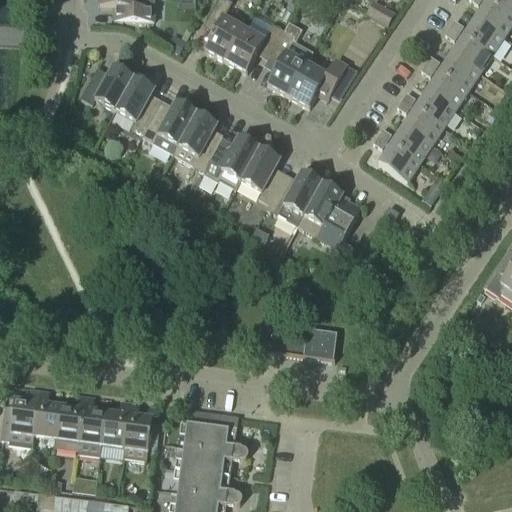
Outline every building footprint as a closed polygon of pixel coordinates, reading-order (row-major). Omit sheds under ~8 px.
[(97,0),(98,13),(112,13),(112,26),(125,26),(153,27),(153,0),(97,0)] [(482,3),(477,0),(470,0),(468,4),(477,10),(482,3)] [(511,0),(489,0),(486,6),(511,22),(511,0)] [(224,67),(243,34),(223,23),(231,7),(220,1),(207,25),(217,31),(204,55),(224,67)] [(511,30),(511,22),(486,6),(474,24),(503,43),(511,30)] [(394,19),(372,7),(365,19),(386,31),(394,19)] [(474,24),(462,42),(491,61),(503,43),(474,24)] [(449,33),(458,39),(463,32),(454,26),(449,33)] [(270,60),(266,66),(277,72),(267,91),(288,102),(306,69),(313,58),(295,47),(302,35),(288,27),(283,36),(270,60)] [(243,34),(224,67),(245,79),(259,54),(270,60),(283,36),(272,30),(264,45),(243,34)] [(458,39),(449,33),(444,40),(453,46),(458,39)] [(174,41),(167,53),(177,59),(184,47),(174,41)] [(491,61),(462,42),(450,60),(479,79),(491,61)] [(479,79),(450,60),(438,78),(467,97),(479,79)] [(430,62),(425,69),(434,75),(439,68),(430,62)] [(306,69),(288,102),(308,114),(319,95),(330,101),(336,90),(345,95),(356,77),(335,65),(326,80),(306,69)] [(434,75),(425,69),(420,76),(430,82),(434,75)] [(114,116),(133,83),(112,72),(105,86),(94,80),(80,104),(91,110),(94,105),(114,116)] [(467,97),(438,78),(426,96),(455,115),(467,97)] [(154,95),(133,83),(114,116),(135,128),(132,133),(143,139),(157,115),(160,109),(149,103),(154,95)] [(455,115),(426,96),(414,114),(443,134),(455,115)] [(401,105),(410,111),(415,104),(405,98),(401,105)] [(410,111),(401,105),(396,113),(405,119),(410,111)] [(157,115),(143,139),(141,143),(172,160),(196,118),(175,107),(167,121),(157,115)] [(414,114),(402,132),(431,152),(443,134),(414,114)] [(492,114),(486,123),(493,128),(499,119),(492,114)] [(196,118),(172,160),(203,178),(220,150),(223,144),(212,138),(214,135),(217,130),(196,118)] [(402,132),(390,150),(419,170),(431,152),(402,132)] [(382,134),(377,141),(386,147),(391,140),(382,134)] [(203,178),(203,180),(218,188),(219,186),(235,195),(240,187),(259,154),(238,142),(236,145),(226,139),(223,144),(220,150),(203,178)] [(386,147),(377,141),(372,149),(381,155),(386,147)] [(419,170),(390,150),(377,169),(407,188),(419,170)] [(450,153),(445,159),(457,168),(462,162),(450,153)] [(259,154),(240,187),(260,198),(258,204),(269,210),(282,185),(271,179),(279,165),(259,154)] [(282,185),(269,210),(266,215),(297,233),(322,189),(301,177),(293,191),(282,185)] [(425,197),(434,203),(446,186),(437,180),(425,197)] [(322,189),(297,233),(316,243),(338,255),(349,261),(354,253),(343,247),(361,214),(348,207),(347,210),(339,206),(342,200),(322,189)] [(392,228),(398,219),(388,212),(382,222),(392,228)] [(500,300),(511,307),(511,258),(508,255),(483,293),(498,303),(500,300)] [(255,357),(334,368),(334,367),(333,366),(336,339),(306,335),(306,340),(259,334),(256,356),(255,356),(255,357)] [(14,405),(13,413),(4,412),(0,441),(0,445),(9,447),(8,451),(31,454),(33,441),(39,396),(30,395),(28,407),(14,405)] [(39,396),(33,441),(55,444),(60,411),(47,409),(49,397),(39,396)] [(55,444),(56,444),(55,452),(77,455),(84,402),(75,401),(74,413),(60,411),(55,444)] [(84,402),(77,455),(78,455),(77,460),(99,463),(101,450),(106,417),(92,415),(94,403),(84,402)] [(119,419),(106,417),(101,450),(124,453),(130,408),(120,407),(119,419)] [(130,408),(124,453),(122,463),(146,466),(152,423),(138,421),(139,409),(130,408)] [(188,416),(186,431),(236,437),(237,423),(188,416)] [(236,437),(186,431),(180,475),(230,481),(236,437)] [(225,511),(230,481),(180,475),(174,511),(225,511)] [(50,485),(48,494),(59,496),(60,487),(50,485)] [(83,485),(81,499),(95,501),(96,487),(83,485)] [(25,506),(26,497),(14,495),(13,504),(25,506)] [(26,497),(25,506),(37,507),(38,498),(26,497)] [(69,511),(71,503),(55,501),(53,511),(69,511)] [(71,503),(69,511),(86,511),(88,505),(71,503)]
